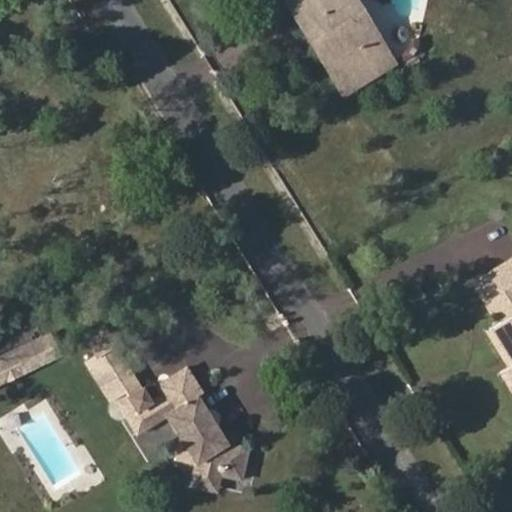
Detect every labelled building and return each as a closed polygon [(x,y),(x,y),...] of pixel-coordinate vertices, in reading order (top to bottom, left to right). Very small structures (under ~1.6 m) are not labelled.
[(299,0),(284,0),(295,17),(305,10),(299,0)] [(351,0),(299,0),(305,10),(295,17),(306,34),(315,28),(326,44),(316,50),(327,66),(335,60),(353,87),(392,64),(351,0)] [(306,34),(316,50),(326,44),(315,28),(306,34)] [(344,93),(353,87),(335,60),(327,66),(344,93)] [(511,264),(508,267),(506,262),(470,284),(488,315),(495,314),(501,322),(491,329),(511,363),(511,256),(511,257),(511,258),(511,264)] [(499,375),(511,392),(511,363),(491,329),(482,335),(501,366),(499,375)] [(114,333),(95,346),(107,364),(124,354),(127,352),(114,333)] [(53,336),(0,361),(0,386),(64,356),(53,336)] [(99,370),(123,409),(133,404),(149,393),(124,354),(107,364),(99,370)] [(156,402),(149,393),(133,404),(139,414),(146,410),(157,427),(170,418),(186,439),(203,462),(200,470),(198,477),(225,485),(227,478),(248,485),(256,453),(243,449),(231,445),(202,403),(208,398),(212,395),(191,366),(159,387),(165,395),(156,402)] [(243,449),(208,398),(202,403),(231,445),(243,449)] [(130,422),(141,437),(157,427),(146,410),(139,414),(130,422)] [(186,439),(180,465),(200,470),(203,462),(186,439)] [(195,490),(222,497),(225,485),(198,477),(195,490)]
